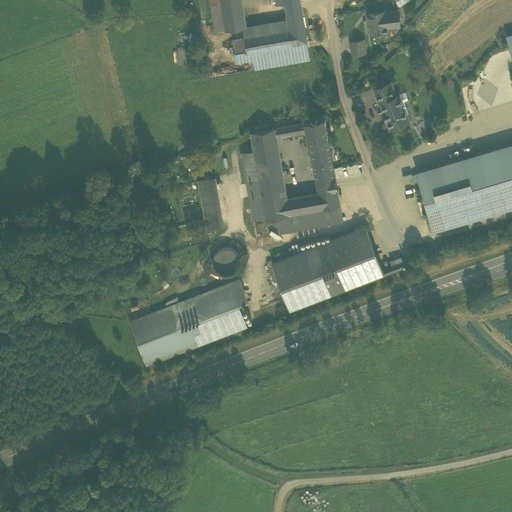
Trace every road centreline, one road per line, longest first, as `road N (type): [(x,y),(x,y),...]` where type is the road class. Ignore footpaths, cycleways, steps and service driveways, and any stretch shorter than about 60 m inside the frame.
road 1 (primary): [(0,460),(371,311),(511,264)]
road 2 (track): [(278,511),(293,481),(387,474),(511,449)]
road 3 (residential): [(368,172),(343,94),(330,0)]
road 4 (unknown): [(151,397),(235,466),(293,481)]
